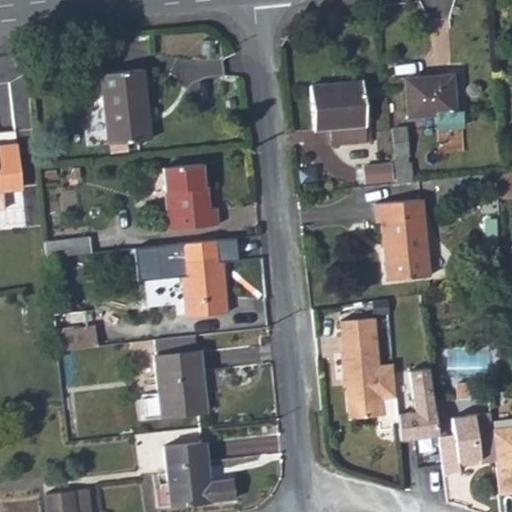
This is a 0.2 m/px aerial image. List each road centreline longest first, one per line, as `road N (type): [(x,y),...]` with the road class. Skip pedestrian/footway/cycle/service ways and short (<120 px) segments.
road 1 (residential): [(258,0),(306,496)]
road 2 (tertiary): [(0,17),(192,0)]
